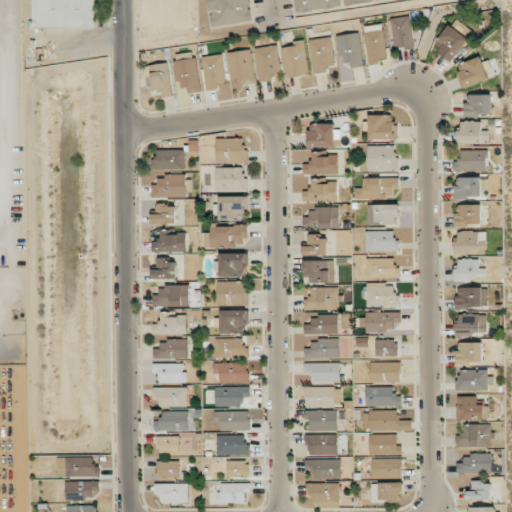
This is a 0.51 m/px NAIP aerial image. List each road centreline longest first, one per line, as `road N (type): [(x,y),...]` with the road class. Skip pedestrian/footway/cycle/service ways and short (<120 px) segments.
road 1 (residential): [(118,0),(121,511)]
road 2 (residential): [(425,511),(426,88)]
road 3 (residential): [(268,511),(265,108)]
road 4 (residential): [(119,129),(426,88)]
